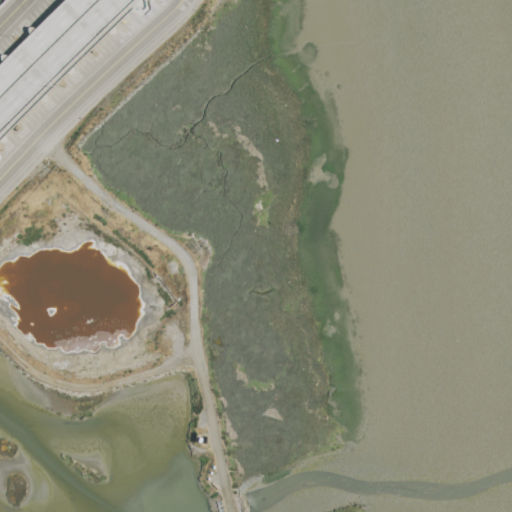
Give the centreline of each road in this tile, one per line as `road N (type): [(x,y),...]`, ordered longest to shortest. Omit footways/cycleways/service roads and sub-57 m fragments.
road 1 (track): [(50,149),(186,262),(190,329),(228,511)]
road 2 (residential): [(0,185),(186,0)]
road 3 (motorway): [(0,120),(122,0)]
road 4 (motorway): [(87,0),(0,87)]
